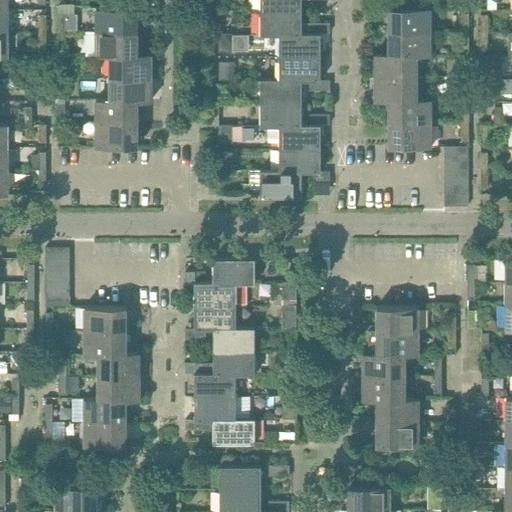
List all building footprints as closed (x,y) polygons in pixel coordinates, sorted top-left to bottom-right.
[(302,10),(301,0),(260,0),(260,10),(302,10)] [(96,7),(96,31),(137,31),(137,7),(96,7)] [(389,31),(430,31),(430,7),(389,7),(389,31)] [(260,10),(260,33),(260,34),(279,34),(279,33),(302,33),(302,10),(260,10)] [(310,33),(320,33),(320,23),(310,23),(310,33)] [(330,23),(320,23),(320,33),(321,33),(330,33),(330,23)] [(137,31),(96,31),(85,31),(85,55),(110,55),(110,54),(137,54),(137,53),(137,31)] [(430,31),(389,31),(389,52),(389,53),(417,54),(417,55),(430,55),(430,31)] [(279,34),(279,56),(321,56),(321,33),(320,33),(310,33),(302,33),(279,33),(279,34)] [(417,77),(417,55),(417,54),(389,53),(389,52),(375,52),(375,76),(417,77)] [(110,55),(110,77),(151,77),(151,53),(137,53),(137,54),(110,54),(110,55)] [(310,80),(320,80),(321,80),(321,56),(279,56),(279,78),(279,79),(302,79),(302,80),(310,80)] [(417,77),(375,76),(375,100),(389,100),(389,99),(417,99),(417,98),(417,77)] [(151,101),(151,77),(110,77),(110,98),(110,100),(137,100),(137,101),(151,101)] [(302,102),(302,80),(302,79),(279,79),(279,78),(260,78),(260,102),(302,102)] [(320,90),(320,80),(310,80),(310,90),(320,90)] [(321,80),(320,80),(320,90),(330,90),(330,80),(321,80)] [(96,98),(96,123),(137,123),(137,101),(137,100),(110,100),(110,98),(96,98)] [(430,98),(417,98),(417,99),(389,99),(389,100),(389,122),(430,122),(430,98)] [(260,102),(260,124),(260,126),(279,126),(279,125),(302,125),(302,123),(302,102),(260,102)] [(310,123),(320,123),(320,114),(310,114),(310,123)] [(330,114),(320,114),(320,123),(321,123),(321,124),(330,124),(330,114)] [(430,146),(430,122),(389,122),(389,146),(430,146)] [(137,146),(137,123),(96,123),(96,146),(137,146)] [(320,123),(310,123),(302,123),(302,125),(279,125),(279,126),(279,148),(320,148),(321,124),(321,123),(320,123)] [(444,158),(468,158),(468,146),(444,146),(444,158)] [(302,171),(310,171),(320,171),(320,148),(279,148),(279,169),(279,170),(302,170),(302,171)] [(444,169),(468,169),(468,158),(444,158),(444,169)] [(8,171),(8,170),(0,169),(0,193),(8,194),(8,191),(14,173),(8,171)] [(279,170),(279,169),(260,169),(260,194),(302,194),(302,171),(302,170),(279,170)] [(444,181),(468,181),(468,169),(444,169),(444,181)] [(320,181),(320,171),(310,171),(310,181),(320,181)] [(320,171),(320,181),(330,181),(330,171),(320,171)] [(320,181),(310,181),(310,194),(330,194),(330,181),(320,181)] [(444,193),(468,193),(468,181),(444,181),(444,193)] [(468,193),(444,193),(444,205),(468,205),(468,193)] [(45,259),(70,259),(69,247),(45,247),(45,259)] [(213,283),(246,283),(255,283),(255,258),(213,258),(213,281),(213,283)] [(45,259),(46,271),(70,271),(70,259),(45,259)] [(70,271),(46,271),(46,282),(70,282),(70,271)] [(213,281),(205,281),(195,281),(195,271),(185,271),(185,286),(190,286),(190,292),(194,292),(194,304),(234,304),(246,305),(246,283),(213,283),(213,281)] [(205,281),(205,271),(195,271),(195,281),(205,281)] [(46,282),(46,294),(70,294),(70,282),(46,282)] [(46,294),(46,306),(70,306),(70,294),(46,294)] [(234,326),(234,304),(194,304),(194,328),(195,328),(205,328),(213,328),(213,326),(234,326)] [(84,306),(84,330),(126,329),(126,306),(84,306)] [(418,306),(377,306),(377,329),(418,329),(418,306)] [(255,326),(234,326),(213,326),(213,328),(213,350),(255,350),(255,326)] [(195,328),(194,328),(185,328),(185,338),(195,338),(195,328)] [(205,328),(195,328),(195,338),(205,338),(205,328)] [(126,329),(84,330),(84,354),(98,354),(98,353),(126,352),(126,351),(126,329)] [(418,329),(377,329),(368,329),(368,345),(372,345),(372,351),(377,351),(377,353),(405,353),(405,354),(418,354),(418,329)] [(213,362),(195,362),(195,372),(213,372),(213,374),(235,374),(240,374),(255,374),(255,373),(255,350),(213,350),(213,362)] [(98,354),(98,376),(140,375),(140,351),(126,351),(126,352),(98,353),(98,354)] [(405,375),(405,354),(405,353),(377,353),(377,351),(372,351),(363,351),(363,375),(405,375)] [(194,372),(195,372),(195,362),(185,362),(185,372),(194,372)] [(195,372),(194,372),(194,396),(235,396),(235,374),(213,374),(213,372),(195,372)] [(140,375),(98,376),(98,397),(98,398),(126,398),(126,400),(140,399),(140,375)] [(405,375),(363,375),(363,399),(377,399),(377,398),(405,398),(405,397),(405,375)] [(235,396),(194,396),(194,419),(195,419),(205,419),(213,419),(213,417),(235,417),(235,396)] [(85,399),(73,399),(73,422),(85,422),(126,421),(126,400),(126,398),(98,398),(98,397),(85,397),(85,399)] [(418,397),(405,397),(405,398),(377,398),(377,399),(377,421),(418,421),(418,397)] [(255,417),(235,417),(213,417),(213,419),(213,443),(255,442),(255,417)] [(195,429),(195,419),(194,419),(185,419),(185,429),(195,429)] [(205,429),(205,419),(195,419),(195,429),(205,429)] [(126,421),(85,422),(85,445),(126,445),(126,421)] [(377,445),(418,445),(418,421),(377,421),(377,445)] [(269,464),(269,475),(289,475),(289,465),(269,464)] [(261,465),(219,465),(219,489),(261,489),(261,465)] [(31,478),(22,478),(22,487),(31,487),(31,478)] [(97,485),(56,485),(56,509),(106,509),(106,495),(97,495),(97,485)] [(390,485),(353,485),(348,485),(348,509),(390,509),(390,485)] [(219,511),(260,511),(261,510),(261,489),(219,489),(219,511)] [(428,498),(428,509),(442,509),(442,498),(428,498)] [(279,510),(279,500),(269,500),(269,510),(279,510)] [(279,511),(289,511),(289,500),(279,500),(279,510),(279,511)]
